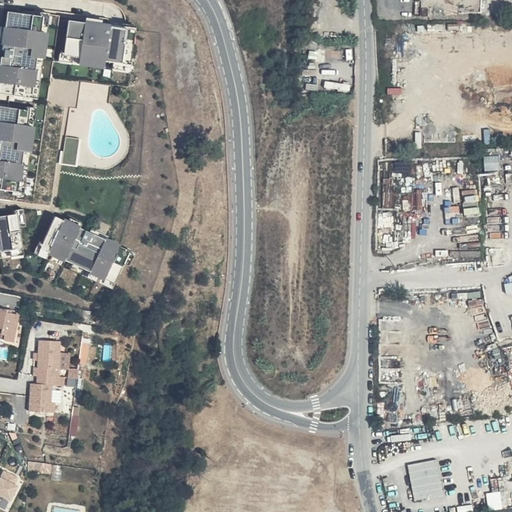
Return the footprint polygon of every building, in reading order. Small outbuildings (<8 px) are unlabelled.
[(33,15),(0,7),(0,93),(23,100),(33,15)] [(37,13),(37,27),(55,26),(55,12),(37,13)] [(119,29),(56,22),(53,58),(118,64),(119,29)] [(38,32),(39,59),(49,58),(48,31),(38,32)] [(13,113),(0,109),(0,190),(5,192),(13,113)] [(78,163),(79,138),(65,137),(63,162),(78,163)] [(117,255),(42,219),(30,254),(103,286),(117,255)] [(206,262),(198,258),(195,264),(203,268),(206,262)] [(0,309),(0,339),(9,340),(13,315),(0,312),(0,309)] [(61,350),(39,348),(38,356),(37,366),(36,373),(32,373),(31,382),(35,383),(39,383),(39,393),(34,392),(27,392),(24,417),(46,420),(47,408),(49,394),(54,394),(55,384),(50,383),(51,375),(58,376),(59,362),(61,350)] [(439,458),(408,463),(414,500),(445,495),(439,458)] [(42,467),(22,466),(21,476),(43,477),(44,477),(44,468),(42,467)]
